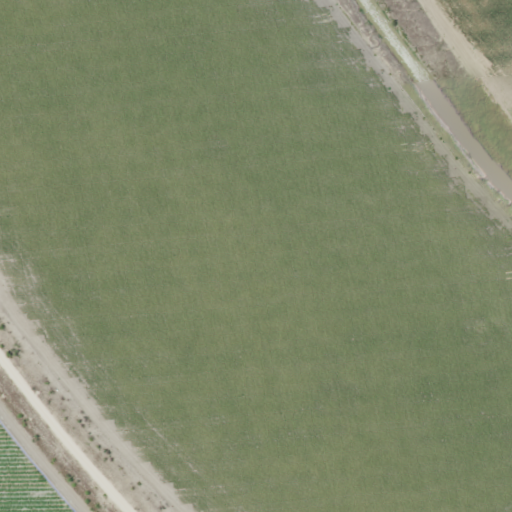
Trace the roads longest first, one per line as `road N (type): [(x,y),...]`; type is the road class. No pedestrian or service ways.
road 1 (track): [(137,511),(0,347)]
road 2 (residential): [(511,121),(424,0)]
